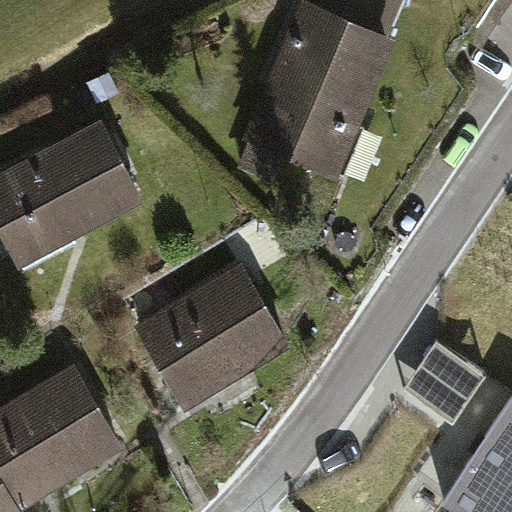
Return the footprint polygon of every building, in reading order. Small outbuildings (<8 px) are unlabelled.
[(279,147),(332,170),(403,0),(321,0),(318,9),(310,5),(254,137),(256,138),(245,165),(268,174),(279,147)] [(173,39),(157,49),(165,62),(181,53),(173,39)] [(109,75),(93,83),(100,99),(116,91),(109,75)] [(21,261),(26,269),(77,242),(73,232),(141,196),(102,122),(0,176),(0,222),(20,262),(21,261)] [(243,269),(144,328),(186,399),(285,340),(243,269)] [(486,371),(438,338),(405,387),(452,419),(486,371)] [(0,471),(18,501),(118,440),(76,370),(0,415),(0,471)] [(511,511),(511,391),(441,495),(466,511),(511,511)] [(0,511),(24,511),(18,501),(0,471),(0,511)]
